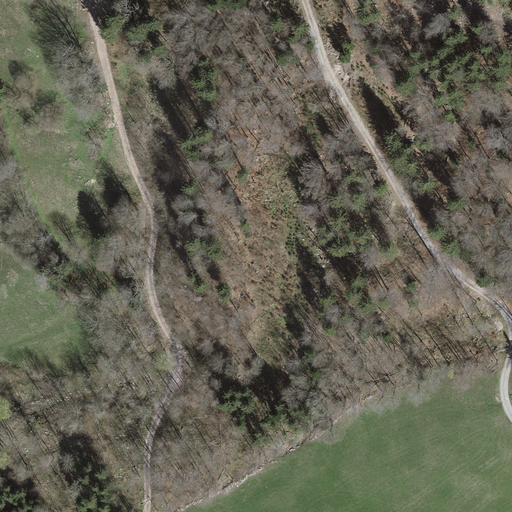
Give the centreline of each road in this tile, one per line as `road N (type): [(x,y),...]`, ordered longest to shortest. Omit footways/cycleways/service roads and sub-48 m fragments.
road 1 (track): [(92,0),(151,207),(153,298),(177,364),(146,450),(145,511)]
road 2 (track): [(511,418),(498,388),(511,322),(420,234),(338,91),(302,0)]
